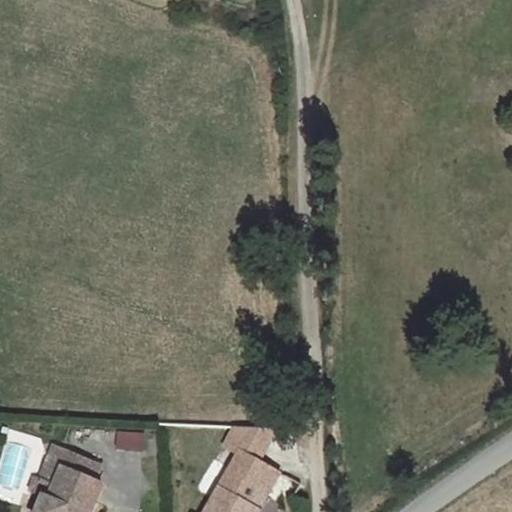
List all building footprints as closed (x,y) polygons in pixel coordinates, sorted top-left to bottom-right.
[(206,511),(258,511),(271,492),(264,488),(273,471),(259,463),(275,431),(235,428),(217,461),(213,458),(210,465),(217,469),(227,475),(213,499),(206,511)] [(145,435),(127,432),(125,449),(142,452),(145,435)] [(53,447),(41,477),(51,481),(44,498),(38,511),(91,511),(102,485),(95,482),(101,466),(53,447)] [(217,469),(203,493),(213,499),(227,475),(217,469)] [(51,481),(41,477),(35,480),(30,492),(44,498),(51,481)]
